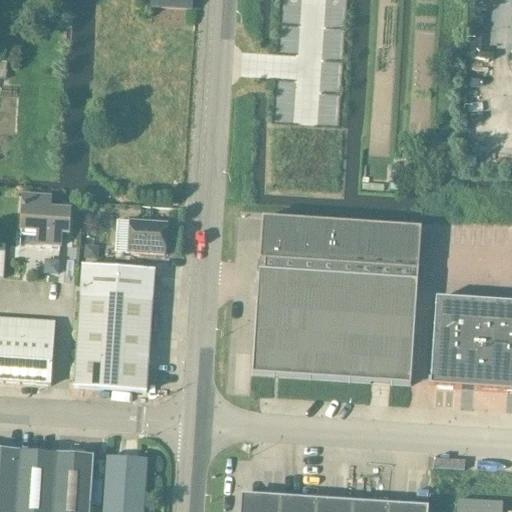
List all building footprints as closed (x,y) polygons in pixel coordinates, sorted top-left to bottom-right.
[(190,11),(190,0),(151,0),(151,9),(190,11)] [(68,236),(69,213),(49,211),(49,199),(22,197),(20,233),(36,234),(36,246),(60,248),(61,235),(68,236)] [(262,220),(251,378),(410,388),(420,231),(262,220)] [(116,223),(114,254),(127,255),(164,257),(166,226),(129,224),(116,223)] [(145,394),(154,273),(82,268),(74,389),(145,394)] [(427,383),(426,389),(511,394),(511,306),(434,302),(429,383),(427,383)] [(0,384),(50,388),(54,324),(0,320),(0,384)] [(0,451),(0,511),(15,511),(18,453),(0,451)] [(18,453),(15,511),(51,511),(55,455),(18,453)] [(55,455),(51,511),(89,511),(93,458),(55,455)] [(142,511),(146,461),(106,459),(102,511),(142,511)] [(244,497),(242,511),(427,511),(428,510),(425,510),(425,509),(424,509),(244,497)]
